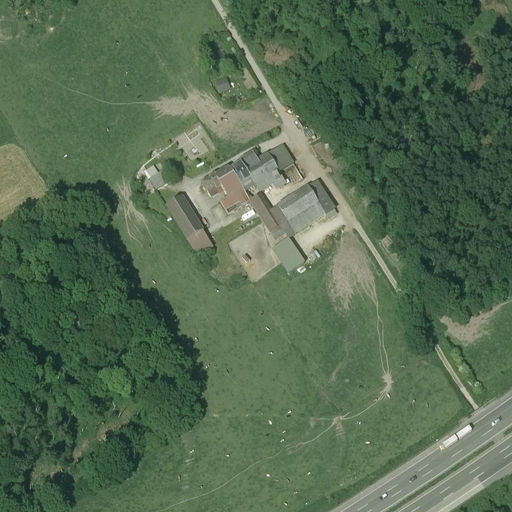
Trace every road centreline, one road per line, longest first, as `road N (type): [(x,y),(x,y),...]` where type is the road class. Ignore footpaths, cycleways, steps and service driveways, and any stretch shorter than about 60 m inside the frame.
road 1 (track): [(511,462),(319,181)]
road 2 (unclassified): [(319,181),(216,0)]
road 3 (motorway): [(511,406),(354,511)]
